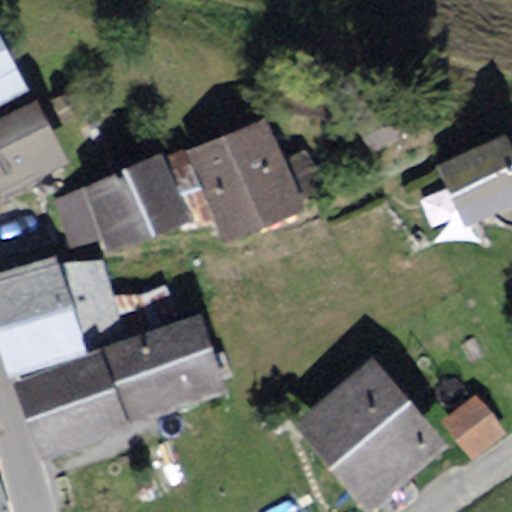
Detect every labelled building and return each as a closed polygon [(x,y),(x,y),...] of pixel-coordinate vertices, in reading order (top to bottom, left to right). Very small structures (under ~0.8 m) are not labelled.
[(0,85),(14,78),(0,53),(0,85)] [(28,97),(0,110),(0,177),(54,151),(28,97)] [(292,195),(254,118),(191,148),(228,226),(292,195)] [(438,160),(463,215),(511,192),(511,174),(494,135),(438,160)] [(174,213),(147,151),(52,190),(79,253),(174,213)] [(187,156),(159,164),(182,226),(209,220),(187,156)] [(0,270),(0,344),(6,366),(70,347),(43,258),(0,270)] [(96,265),(53,266),(66,307),(102,296),(96,265)] [(102,344),(129,412),(212,381),(186,312),(102,344)] [(18,378),(36,443),(115,421),(97,356),(18,378)] [(298,417),(365,497),(437,438),(369,357),(298,417)] [(444,415),(472,449),(500,426),(472,392),(444,415)]
